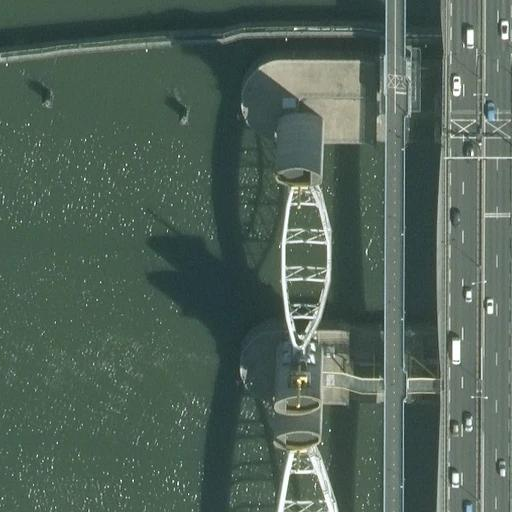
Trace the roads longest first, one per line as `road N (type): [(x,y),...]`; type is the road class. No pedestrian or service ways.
road 1 (primary): [(497,511),(496,0)]
road 2 (primary): [(462,0),(461,511)]
